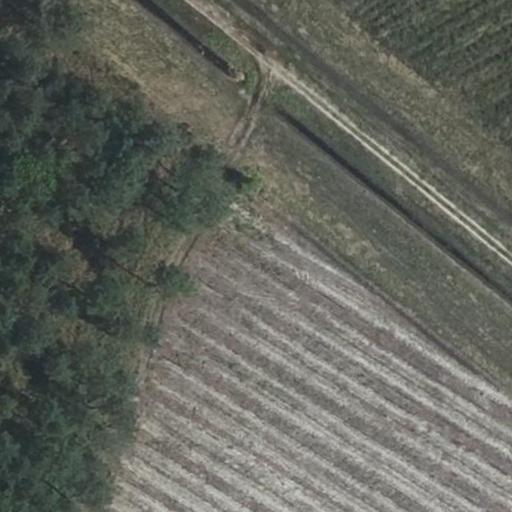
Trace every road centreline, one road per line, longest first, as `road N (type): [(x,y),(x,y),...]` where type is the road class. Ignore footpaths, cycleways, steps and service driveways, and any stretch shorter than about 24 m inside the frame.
road 1 (track): [(262,67),(203,184),(86,511)]
road 2 (track): [(511,268),(180,0)]
